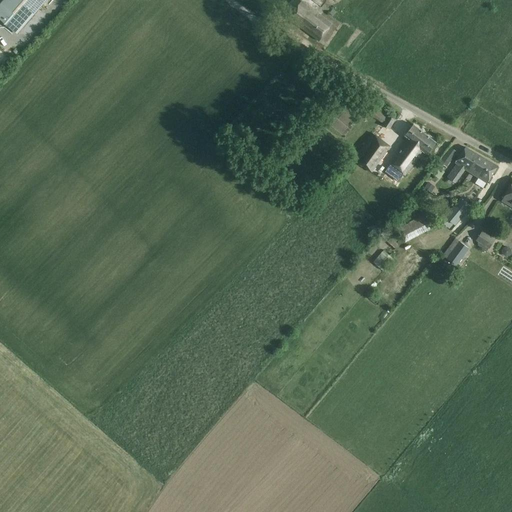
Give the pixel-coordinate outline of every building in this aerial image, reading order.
[(4,0),(0,5),(0,19),(17,34),(46,0),(4,0)] [(301,1),(294,10),(288,18),(319,41),(332,24),(301,1)] [(375,110),(373,115),(383,120),(385,114),(375,110)] [(383,126),(390,130),(396,120),(390,116),(383,126)] [(390,165),(387,169),(394,174),(390,180),(398,185),(405,176),(418,158),(421,161),(428,153),(436,142),(413,124),(407,132),(404,136),(409,139),(389,164),(390,165)] [(372,134),(354,160),(371,172),(389,147),(372,134)] [(439,163),(447,166),(454,150),(447,146),(439,163)] [(457,164),(447,177),(456,183),(466,169),(468,171),(479,155),(477,154),(466,148),(455,163),(457,164)] [(479,155),(468,171),(480,179),(487,183),(497,166),(479,155)] [(428,182),(424,188),(430,192),(434,186),(428,182)] [(511,184),(510,188),(502,201),(511,206),(511,184)] [(460,199),(446,217),(455,224),(469,207),(460,199)] [(397,225),(402,240),(426,233),(422,218),(397,225)] [(489,249),(495,239),(483,232),(477,241),(478,242),(476,245),(487,251),(488,248),(489,249)] [(469,248),(455,238),(442,255),(456,265),(469,248)] [(383,250),(372,262),(382,271),(393,259),(383,250)]
